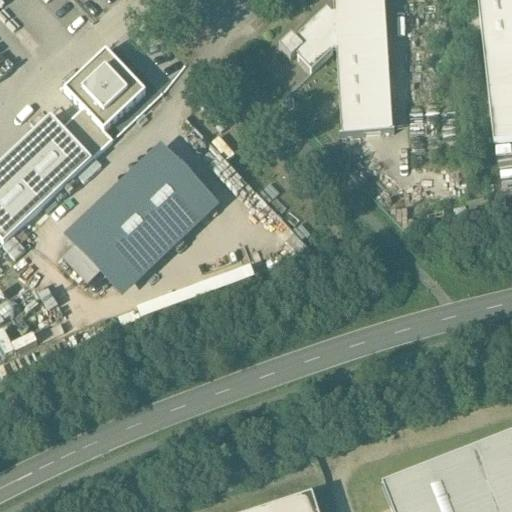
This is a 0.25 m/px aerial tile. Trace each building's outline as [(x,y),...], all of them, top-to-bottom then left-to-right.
[(383,0),(333,0),(334,18),(337,57),(342,141),(392,137),(383,0)] [(511,0),(477,0),(485,67),(511,63),(511,0)] [(327,14),(298,41),(299,42),(296,45),(291,40),(279,52),(291,64),(296,59),(299,62),(298,63),(311,77),(333,57),(337,57),(334,18),(331,18),(327,14)] [(82,116),(103,139),(143,101),(104,60),(64,98),(82,116)] [(511,63),(485,67),(493,146),(511,144),(511,63)] [(60,137),(89,167),(110,147),(103,139),(82,116),(60,137)] [(49,125),(0,171),(0,248),(1,250),(89,167),(60,137),(49,125)] [(160,151),(63,243),(120,303),(217,211),(160,151)] [(511,511),(511,436),(382,488),(391,511),(511,511)] [(316,511),(312,498),(269,511),(316,511)]
